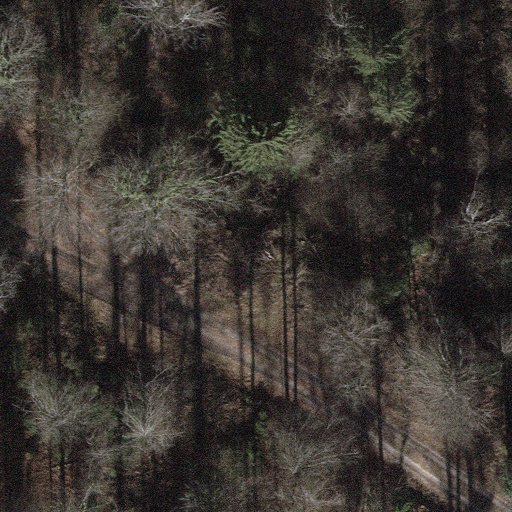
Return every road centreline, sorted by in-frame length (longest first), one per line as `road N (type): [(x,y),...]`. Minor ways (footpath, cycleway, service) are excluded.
road 1 (track): [(494,511),(129,258),(0,116)]
road 2 (track): [(0,219),(129,258)]
